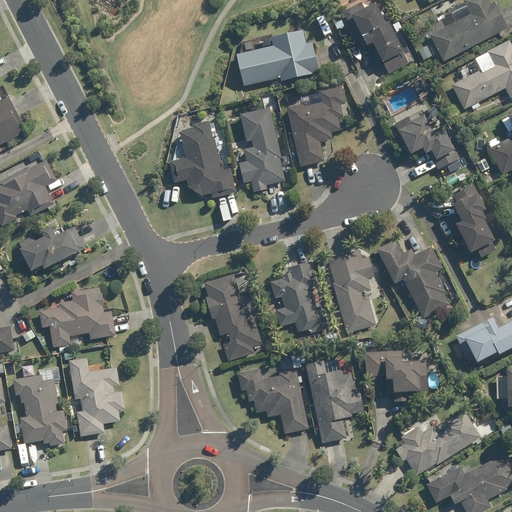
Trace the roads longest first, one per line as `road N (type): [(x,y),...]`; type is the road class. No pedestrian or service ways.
road 1 (residential): [(24,0),(160,260)]
road 2 (residential): [(367,183),(311,221),(160,260)]
road 3 (residential): [(160,260),(186,446)]
road 4 (residential): [(0,504),(158,488)]
road 5 (residential): [(239,476),(320,493),(353,511)]
